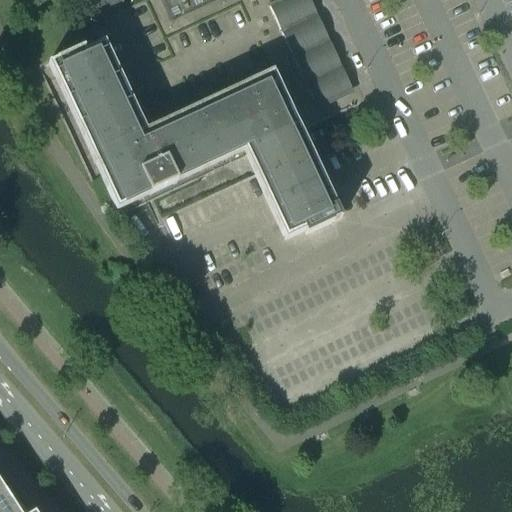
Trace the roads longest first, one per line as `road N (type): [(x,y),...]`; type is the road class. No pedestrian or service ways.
road 1 (tertiary): [(137,511),(0,350)]
road 2 (tertiary): [(0,397),(101,511)]
